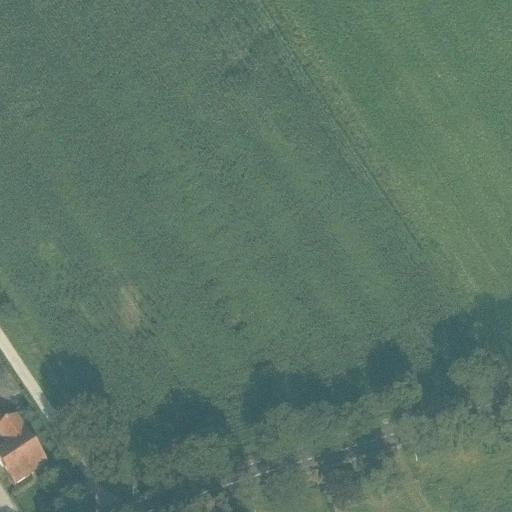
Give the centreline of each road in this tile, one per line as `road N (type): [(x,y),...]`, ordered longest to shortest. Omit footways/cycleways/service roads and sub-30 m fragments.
road 1 (secondary): [(511,398),(140,511)]
road 2 (track): [(112,511),(0,341)]
